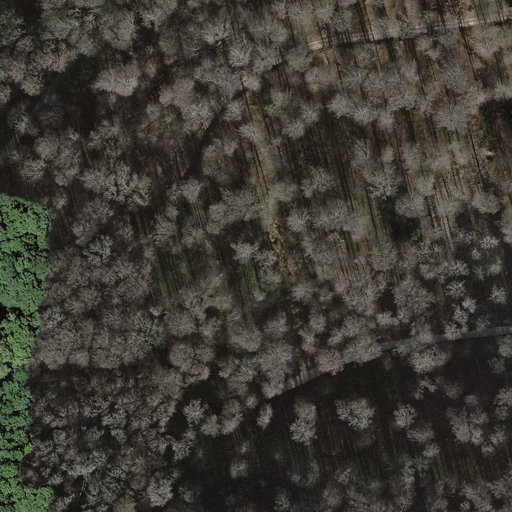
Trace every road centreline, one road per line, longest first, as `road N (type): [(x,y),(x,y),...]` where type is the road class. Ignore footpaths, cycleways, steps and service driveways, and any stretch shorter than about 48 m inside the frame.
road 1 (track): [(165,181),(225,95),(277,56),(323,40),(511,15)]
road 2 (track): [(511,327),(374,349),(263,396)]
road 3 (track): [(103,0),(0,170)]
